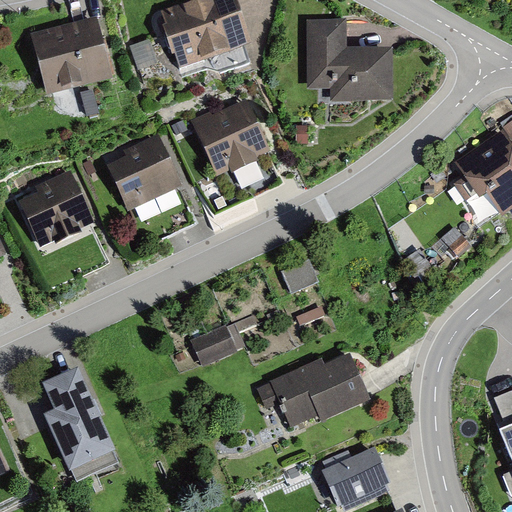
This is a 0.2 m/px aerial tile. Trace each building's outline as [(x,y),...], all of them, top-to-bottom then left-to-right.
[(184,73),(259,46),(242,0),(202,0),(163,14),(184,73)] [(56,96),(122,78),(103,13),(38,31),(56,96)] [(393,54),(348,54),(348,24),(307,24),(308,92),(331,92),(332,105),(394,105),(393,54)] [(159,38),(134,45),(142,75),(167,69),(159,38)] [(259,89),(193,116),(221,185),(287,157),(259,89)] [(511,132),(508,128),(453,170),(484,211),(511,190),(511,132)] [(108,171),(129,215),(183,190),(159,138),(123,155),(127,162),(108,171)] [(18,194),(52,258),(109,229),(75,165),(18,194)] [(0,260),(18,252),(0,218),(0,260)] [(282,275),(292,298),(320,286),(309,263),(282,275)] [(192,344),(203,370),(238,355),(226,329),(192,344)] [(355,349),(266,387),(289,439),(377,400),(355,349)] [(80,371),(46,387),(59,414),(45,421),(75,484),(123,462),(80,371)] [(500,438),(511,432),(511,394),(494,402),(504,426),(496,429),(500,438)] [(511,432),(500,438),(511,466),(511,432)] [(387,448),(329,474),(345,511),(355,511),(406,489),(387,448)] [(0,479),(11,474),(0,451),(0,479)]
